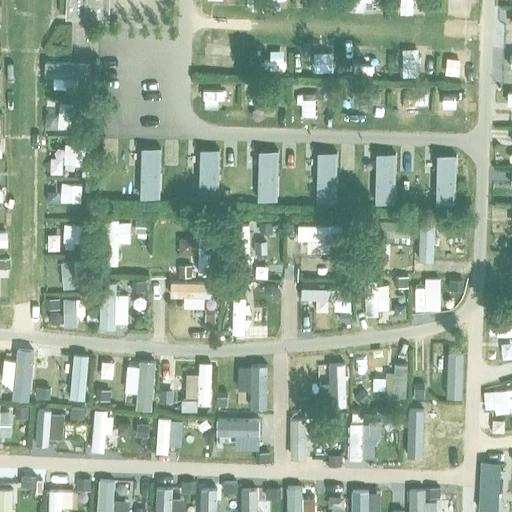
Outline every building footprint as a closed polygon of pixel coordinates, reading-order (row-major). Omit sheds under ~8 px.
[(67,0),(68,13),(76,13),(105,14),(105,0),(67,0)] [(464,11),(464,0),(453,0),(453,10),(464,11)] [(432,16),(432,4),(417,3),(417,15),(432,16)] [(500,25),(501,5),(489,5),(488,24),(500,25)] [(258,60),(278,61),(280,42),(259,40),(258,60)] [(377,58),(377,45),(362,45),(362,58),(377,58)] [(454,48),(450,67),(463,70),(466,51),(454,48)] [(302,57),(303,69),(324,68),(324,57),(302,57)] [(68,74),(69,60),(42,58),(41,72),(68,74)] [(203,100),(222,100),(221,80),(203,80),(203,100)] [(375,114),(377,86),(361,85),(360,113),(375,114)] [(389,86),(390,109),(405,108),(404,86),(389,86)] [(504,101),(511,100),(511,87),(503,88),(504,101)] [(54,112),(42,112),(42,124),(74,124),(74,101),(54,102),(54,112)] [(71,159),(78,159),(79,137),(44,136),(43,155),(59,155),(59,172),(71,173),(71,159)] [(137,146),(135,192),(152,193),(155,147),(137,146)] [(212,149),(197,149),(197,193),(213,193),(212,149)] [(255,201),(274,202),(276,151),(257,150),(255,201)] [(330,175),(330,151),(317,151),(317,175),(330,175)] [(377,153),(375,202),(393,203),(395,153),(377,153)] [(432,156),(438,190),(451,188),(445,154),(432,156)] [(506,162),(490,163),(490,174),(507,173),(506,162)] [(88,191),(88,177),(48,177),(48,191),(88,191)] [(116,240),(127,240),(126,215),(103,215),(104,260),(116,260),(116,240)] [(430,249),(429,216),(417,216),(418,250),(430,249)] [(47,217),(47,233),(79,232),(79,217),(47,217)] [(148,219),(137,219),(137,232),(148,232),(148,219)] [(295,221),(296,237),(331,236),(331,220),(295,221)] [(453,220),(439,220),(439,229),(453,229),(453,220)] [(273,222),(261,223),(261,233),(273,233),(273,222)] [(196,224),(195,269),(209,270),(211,225),(196,224)] [(56,237),(57,249),(70,249),(69,236),(56,237)] [(267,241),(256,241),(256,253),(268,253),(267,241)] [(8,258),(0,257),(0,267),(8,267),(8,258)] [(62,274),(75,274),(75,257),(62,258),(62,274)] [(191,265),(179,265),(179,276),(191,276),(191,265)] [(405,276),(394,276),(394,287),(405,287),(405,276)] [(364,278),(364,305),(386,304),(386,277),(364,278)] [(147,280),(132,280),(132,290),(147,291),(147,280)] [(299,280),(298,294),(346,297),(347,283),(299,280)] [(451,280),(450,288),(464,289),(464,280),(451,280)] [(101,281),(99,320),(122,321),(124,282),(101,281)] [(246,292),(230,292),(231,329),(246,329),(246,292)] [(60,298),(47,298),(47,308),(60,308),(60,298)] [(202,318),(202,304),(190,303),(189,317),(202,318)] [(489,327),(511,323),(511,309),(487,313),(489,327)] [(214,310),(205,310),(205,321),(214,321),(214,310)] [(350,311),(342,311),(342,320),(350,320),(350,311)] [(12,342),(10,392),(30,393),(32,343),(12,342)] [(429,369),(444,370),(445,352),(430,351),(429,369)] [(447,353),(445,389),(459,390),(461,353),(447,353)] [(85,355),(64,354),(63,385),(84,386),(85,355)] [(346,380),(345,354),(332,354),(332,381),(346,380)] [(151,402),(153,356),(138,355),(137,374),(124,374),(123,401),(151,402)] [(209,400),(212,357),(197,356),(197,368),(185,368),(182,404),(197,405),(197,399),(209,400)] [(252,358),(253,379),(240,379),(240,406),(267,405),(267,357),(252,358)] [(405,382),(405,361),(395,361),(395,382),(405,382)] [(493,407),(511,402),(511,388),(509,378),(487,384),(493,407)] [(416,383),(415,397),(425,397),(425,383),(416,383)] [(36,386),(36,396),(51,396),(51,386),(36,386)] [(171,389),(158,389),(158,401),(171,401),(171,389)] [(363,389),(354,396),(362,406),(371,399),(363,389)] [(98,390),(97,398),(111,399),(112,391),(98,390)] [(218,390),(218,405),(227,405),(228,391),(218,390)] [(312,397),(297,397),(297,406),(312,406),(312,397)] [(0,426),(8,427),(9,402),(0,402),(0,426)] [(44,440),(46,404),(37,403),(35,440),(44,440)] [(91,404),(90,446),(103,446),(104,405),(91,404)] [(16,405),(15,417),(27,417),(28,406),(16,405)] [(422,420),(434,421),(435,406),(409,405),(406,453),(421,454),(422,420)] [(71,407),(71,417),(85,417),(85,407),(71,407)] [(289,413),(287,451),(303,452),(305,414),(289,413)] [(154,448),(168,448),(168,441),(183,441),(184,415),(156,414),(154,448)] [(215,414),(213,453),(238,454),(239,438),(226,438),(227,415),(215,414)] [(391,414),(381,419),(386,430),(396,424),(391,414)] [(349,418),(347,454),(360,454),(362,418),(349,418)] [(138,423),(137,436),(148,437),(149,424),(138,423)] [(434,450),(436,429),(425,428),(424,450),(434,450)] [(311,464),(322,464),(322,440),(310,441),(311,464)] [(271,451),(257,451),(257,461),(271,461),(271,451)] [(342,456),(329,456),(329,465),(342,465),(342,456)] [(479,461),(480,498),(492,498),(492,461),(479,461)] [(154,471),(153,511),(176,511),(177,508),(169,508),(169,471),(154,471)] [(23,474),(22,484),(37,485),(38,474),(23,474)] [(111,511),(113,476),(97,476),(95,511),(111,511)] [(90,478),(78,478),(78,490),(90,490),(90,478)] [(299,511),(300,480),(286,480),(286,511),(299,511)] [(194,481),(182,481),(182,491),(194,491),(194,481)] [(237,482),(225,482),(225,492),(237,492),(237,482)] [(9,511),(11,484),(0,483),(0,511),(9,511)] [(357,505),(397,504),(396,484),(357,485),(357,505)] [(45,511),(55,511),(56,502),(70,503),(70,486),(47,485),(45,511)] [(439,488),(425,487),(425,498),(439,498),(439,488)] [(279,488),(267,488),(267,498),(279,498),(279,488)] [(330,491),(329,503),(342,505),(343,492),(330,491)]
